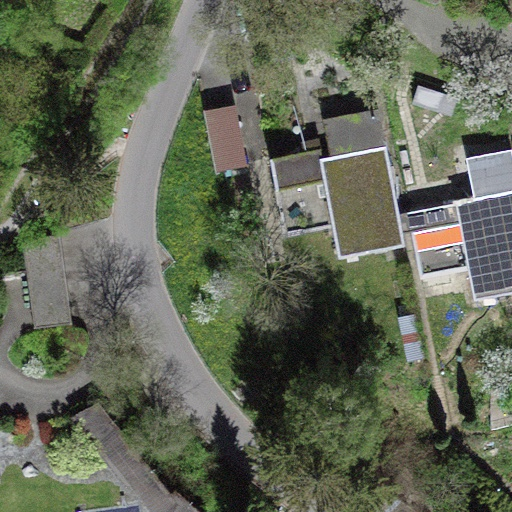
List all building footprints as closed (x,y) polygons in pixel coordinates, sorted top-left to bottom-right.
[(404,243),(386,146),(382,147),(375,112),(326,121),(332,156),(321,159),(320,149),(271,158),(281,206),(328,197),(340,255),(404,243)] [(233,117),(210,122),(217,157),(240,152),(233,117)] [(511,190),(456,201),(475,298),(511,291),(511,190)] [(21,240),(31,306),(68,301),(58,234),(21,240)] [(98,402),(71,417),(90,442),(100,434),(117,456),(131,445),(98,402)]
